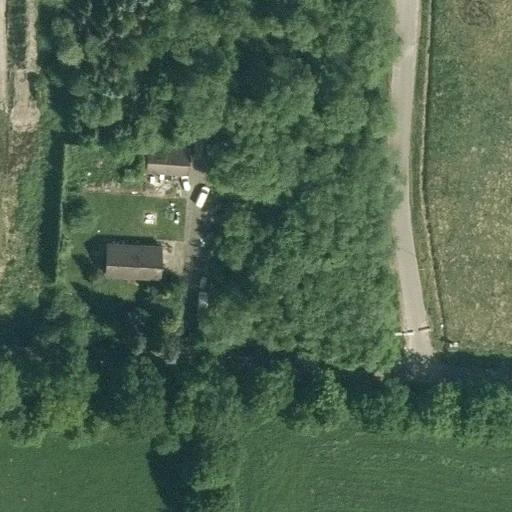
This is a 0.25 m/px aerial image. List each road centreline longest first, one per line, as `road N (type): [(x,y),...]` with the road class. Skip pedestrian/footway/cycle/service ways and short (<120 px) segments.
road 1 (unclassified): [(422,377),(0,355)]
road 2 (residential): [(404,0),(397,182),(422,377)]
